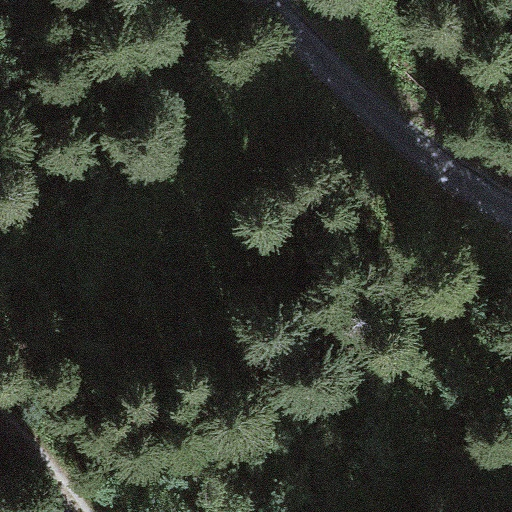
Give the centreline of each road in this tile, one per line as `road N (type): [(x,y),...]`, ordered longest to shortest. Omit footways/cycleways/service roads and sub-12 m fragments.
road 1 (track): [(511,214),(445,170),(261,0)]
road 2 (track): [(0,418),(78,511)]
